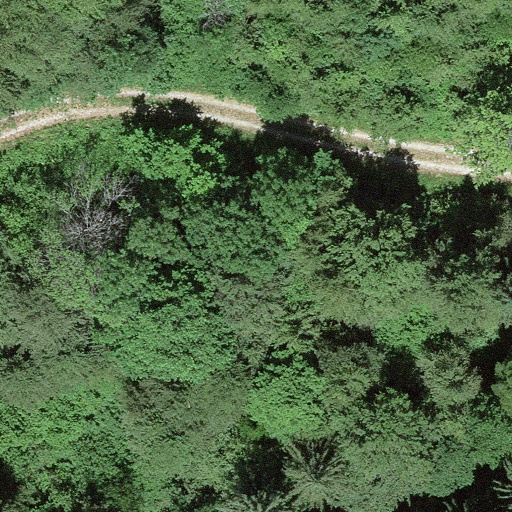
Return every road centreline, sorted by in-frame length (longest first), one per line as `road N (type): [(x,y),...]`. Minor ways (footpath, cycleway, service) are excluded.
road 1 (track): [(0,133),(124,104),(511,171)]
road 2 (track): [(511,415),(338,511)]
